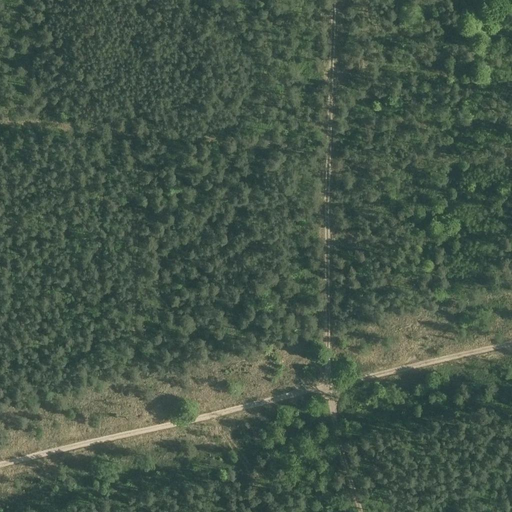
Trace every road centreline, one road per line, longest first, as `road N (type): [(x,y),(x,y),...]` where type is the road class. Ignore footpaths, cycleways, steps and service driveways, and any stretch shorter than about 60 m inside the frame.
road 1 (track): [(511,345),(0,465)]
road 2 (track): [(365,511),(328,387),(333,0)]
